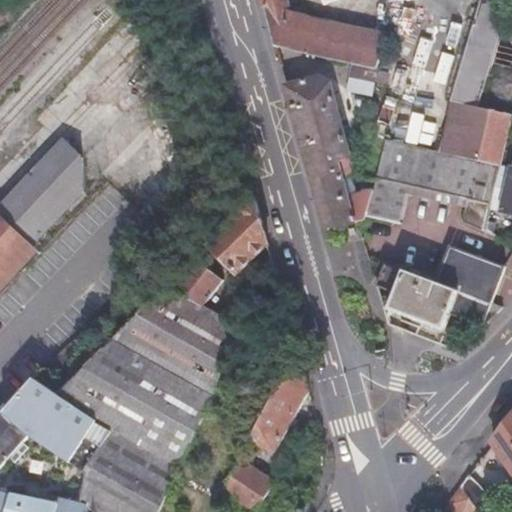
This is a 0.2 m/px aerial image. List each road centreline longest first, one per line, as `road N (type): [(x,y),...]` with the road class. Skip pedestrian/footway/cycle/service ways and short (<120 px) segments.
road 1 (secondary): [(329,340),(238,0)]
road 2 (secondary): [(370,494),(329,340)]
road 3 (tertiary): [(475,378),(398,383),(329,340)]
road 4 (tertiary): [(475,378),(370,494)]
